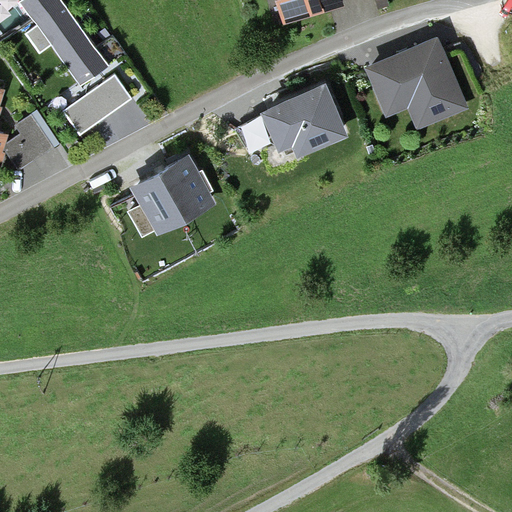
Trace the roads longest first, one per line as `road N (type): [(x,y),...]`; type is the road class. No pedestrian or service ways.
road 1 (residential): [(464,0),(375,24),(0,214)]
road 2 (track): [(0,370),(364,322),(457,326)]
road 3 (track): [(457,326),(463,359),(423,410),(260,511)]
